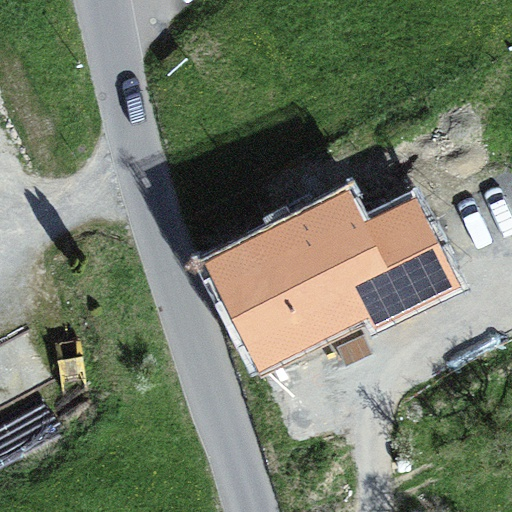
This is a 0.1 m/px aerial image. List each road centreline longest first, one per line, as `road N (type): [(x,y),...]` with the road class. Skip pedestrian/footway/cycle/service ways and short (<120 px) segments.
road 1 (unclassified): [(100,0),(131,167),(241,511)]
road 2 (unknown): [(395,511),(409,453),(406,328),(429,267),(469,237),(511,226)]
